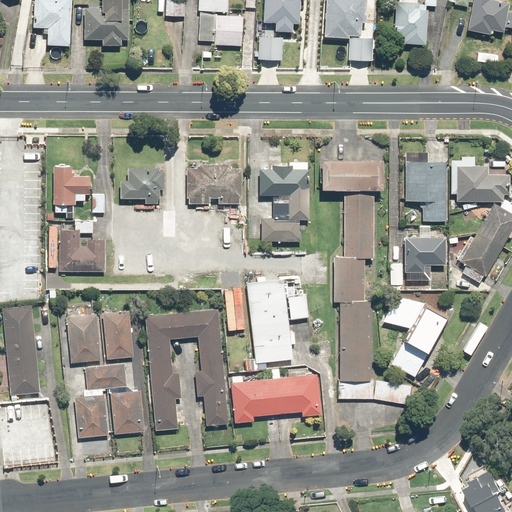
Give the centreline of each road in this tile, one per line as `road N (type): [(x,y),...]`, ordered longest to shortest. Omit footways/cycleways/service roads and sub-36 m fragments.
road 1 (residential): [(511,325),(459,410),(428,444),(403,457),(370,467),(0,497)]
road 2 (tertiary): [(511,110),(477,102),(0,99)]
